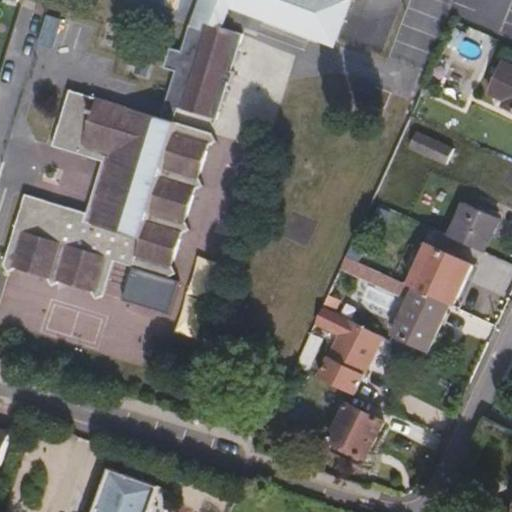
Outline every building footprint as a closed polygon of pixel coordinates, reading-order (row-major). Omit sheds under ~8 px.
[(223,22),(229,7),(334,47),(351,0),(196,0),(188,22),(199,25),(201,16),(223,22)] [(223,22),(201,16),(199,25),(188,22),(185,32),(180,47),(167,43),(161,63),(174,67),(159,114),(69,86),(51,142),(102,158),(86,208),(25,189),(2,266),(5,274),(14,268),(46,278),(49,288),(57,282),(89,292),(92,301),(101,295),(111,261),(164,277),(174,272),(169,263),(179,229),(189,225),(184,217),(193,186),(202,182),(197,174),(207,143),(223,131),(214,116),(225,81),(228,82),(233,67),(230,66),(235,50),(241,31),(242,28),(223,22)] [(511,60),(502,56),(488,86),(506,94),(503,101),(511,104),(511,60)] [(511,104),(503,101),(501,105),(511,110),(511,104)] [(421,124),(411,146),(448,163),(458,141),(421,124)] [(430,188),(436,174),(401,158),(394,172),(430,188)] [(483,250),(498,216),(466,201),(451,235),(483,250)] [(454,305),(472,263),(426,242),(408,283),(412,285),(449,302),(454,305)] [(428,350),(449,302),(412,285),(391,333),(428,350)] [(368,356),(362,353),(368,340),(358,335),(346,358),(363,366),(368,356)] [(368,356),(375,343),(368,340),(362,353),(368,356)] [(359,465),(379,423),(344,407),(324,448),(359,465)] [(146,511),(157,484),(110,466),(92,511),(146,511)]
